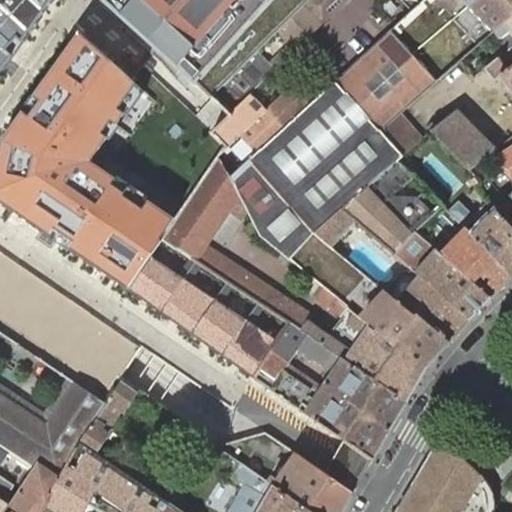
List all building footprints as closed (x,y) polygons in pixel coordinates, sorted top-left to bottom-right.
[(53,0),(0,0),(0,76),(2,74),(53,0)] [(111,0),(196,81),(268,0),(111,0)] [(308,0),(277,32),(296,49),(345,1),(345,0),(308,0)] [(399,0),(410,11),(421,0),(399,0)] [(511,0),(462,0),(493,33),(494,32),(502,25),(505,23),(511,17),(511,0)] [(511,17),(505,23),(502,25),(494,32),(498,37),(509,29),(511,32),(511,17)] [(142,82),(84,29),(8,132),(0,165),(0,193),(131,285),(151,256),(161,240),(180,212),(94,155),(142,82)] [(511,32),(509,29),(498,37),(508,50),(511,47),(511,32)] [(311,109),(232,180),(240,194),(251,215),(256,224),(261,236),(337,301),(391,337),(394,333),(433,359),(442,351),(449,343),(418,315),(416,316),(399,302),(360,269),(341,253),(333,246),(316,232),(342,209),(396,161),(401,156),(380,132),(399,114),(436,82),(390,31),(388,33),(311,109)] [(511,47),(508,50),(498,59),(507,70),(511,65),(511,47)] [(257,52),(212,96),(231,114),(238,108),(250,96),(269,77),(277,68),(257,52)] [(498,59),(485,69),(495,81),(501,76),(511,90),(511,65),(507,70),(498,59)] [(228,147),(219,156),(232,180),(311,109),(291,88),(285,93),(279,99),(265,112),(253,123),(228,147)] [(238,108),(231,114),(213,132),(228,147),(253,123),(265,112),(250,96),(238,108)] [(490,155),(496,151),(456,111),(430,132),(431,132),(431,131),(469,170),(490,155)] [(422,139),(399,114),(380,132),(401,156),(422,139)] [(511,146),(493,158),(503,168),(511,177),(511,146)] [(232,180),(219,156),(180,212),(161,240),(193,262),(240,194),(232,180)] [(410,174),(414,169),(401,156),(396,161),(410,174)] [(410,174),(396,161),(342,209),(356,221),(364,228),(394,254),(405,264),(421,277),(435,288),(471,321),(483,308),(491,299),(443,256),(415,232),(443,206),(439,202),(430,212),(416,197),(392,196),(413,177),(410,174)] [(511,177),(503,168),(491,180),(500,188),(502,186),(511,196),(496,210),(511,228),(511,177)] [(480,181),(476,177),(471,181),(475,185),(480,181)] [(251,215),(240,194),(229,210),(247,221),(251,215)] [(511,228),(496,210),(489,201),(482,210),(489,217),(479,226),(472,219),(472,218),(471,218),(471,217),(471,216),(471,215),(472,215),(472,214),(460,202),(449,212),(466,230),(511,275),(511,228)] [(356,221),(342,209),(316,232),(333,246),(356,221)] [(504,286),(511,277),(511,275),(466,230),(461,236),(466,240),(452,256),(447,252),(443,256),(491,299),(504,286)] [(426,384),(439,364),(433,359),(394,333),(391,337),(337,301),(333,307),(345,315),(340,322),(362,337),(350,354),(327,338),(304,322),(308,316),(205,246),(195,261),(286,323),(409,407),(426,384)] [(0,331),(102,401),(139,347),(0,251),(0,331)] [(274,340),(151,256),(131,285),(128,290),(251,374),(274,340)] [(421,277),(399,302),(416,316),(418,315),(449,343),(461,330),(471,321),(435,288),(421,277)] [(362,337),(340,322),(327,338),(350,354),(362,337)] [(409,407),(286,323),(274,340),(251,374),(346,438),(372,455),(389,430),(409,407)] [(0,392),(47,424),(74,383),(67,378),(43,412),(0,383),(0,392)] [(136,393),(121,382),(107,405),(80,442),(95,452),(136,393)] [(42,511),(80,442),(107,405),(102,401),(74,383),(47,424),(0,392),(0,451),(32,472),(14,499),(13,499),(12,499),(11,499),(10,499),(9,499),(8,499),(7,500),(6,500),(5,501),(4,502),(4,503),(8,505),(18,511),(42,511)] [(247,452),(275,466),(285,447),(257,432),(247,452)] [(372,455),(346,438),(325,473),(353,493),(363,475),(372,455)] [(42,511),(165,511),(170,504),(95,452),(80,442),(42,511)] [(465,462),(437,445),(397,511),(461,511),(473,493),(482,477),(465,462)] [(297,454),(296,454),(290,462),(277,481),(272,478),(269,483),(311,511),(341,511),(344,507),(353,493),(325,473),(297,454)] [(311,511),(269,483),(266,480),(241,464),(238,470),(250,478),(245,484),(267,499),(258,511),(311,511)] [(258,511),(267,499),(245,484),(229,511),(258,511)]
